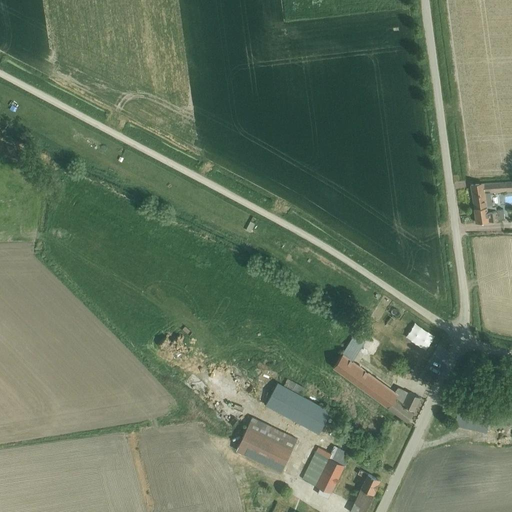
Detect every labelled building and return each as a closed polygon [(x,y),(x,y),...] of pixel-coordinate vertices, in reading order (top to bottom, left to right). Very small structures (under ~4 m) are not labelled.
[(511,189),(511,182),(470,185),(474,209),(476,223),(504,219),(503,208),(488,210),(485,192),(511,189)] [(253,229),(257,220),(253,218),(248,227),(253,229)] [(398,393),(395,391),(369,371),(368,372),(365,370),(366,369),(354,360),(363,345),(353,337),(342,354),(343,354),(334,367),(406,421),(414,412),(420,398),(402,389),(398,393)] [(278,383),(266,405),(319,434),(331,411),(301,395),(305,388),(288,378),(283,385),(278,383)] [(457,411),(455,424),(487,431),(490,413),(478,411),(477,415),(457,411)] [(252,417),(236,450),(273,468),(281,472),(297,438),(252,417)] [(318,447),(302,479),(331,493),(345,465),(344,465),(350,453),(335,446),(331,453),(318,447)] [(366,478),(350,511),(365,511),(381,480),(360,470),(358,474),(366,478)]
